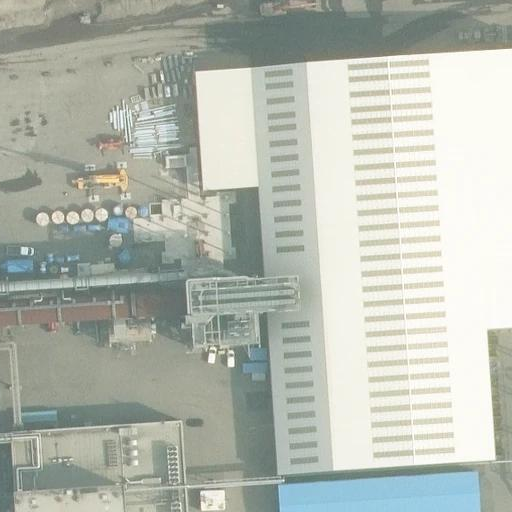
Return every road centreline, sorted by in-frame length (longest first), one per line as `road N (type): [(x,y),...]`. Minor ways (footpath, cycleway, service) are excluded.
road 1 (unknown): [(338,101),(368,423),(293,446),(255,443)]
road 2 (unknown): [(0,254),(186,410),(255,443)]
